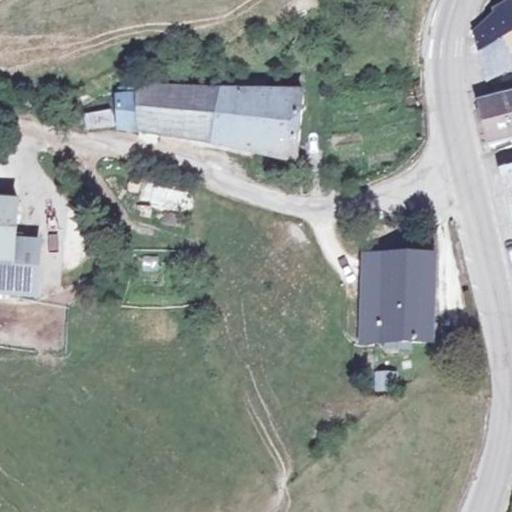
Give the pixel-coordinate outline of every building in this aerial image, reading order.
[(494,84),(511,74),(511,11),(496,22),(497,29),(478,41),(494,84)] [(226,152),(300,166),(307,96),(270,91),(270,84),(250,81),(250,91),(145,89),(143,96),(120,98),(123,129),(226,152)] [(511,101),(483,109),(483,112),(495,154),(511,148),(511,101)] [(111,128),(110,111),(83,113),(83,129),(111,128)] [(0,202),(0,293),(35,297),(41,242),(19,239),(22,205),(0,202)] [(366,261),(363,345),(434,348),(436,265),(366,261)] [(378,392),(396,392),(398,378),(380,376),(378,392)]
